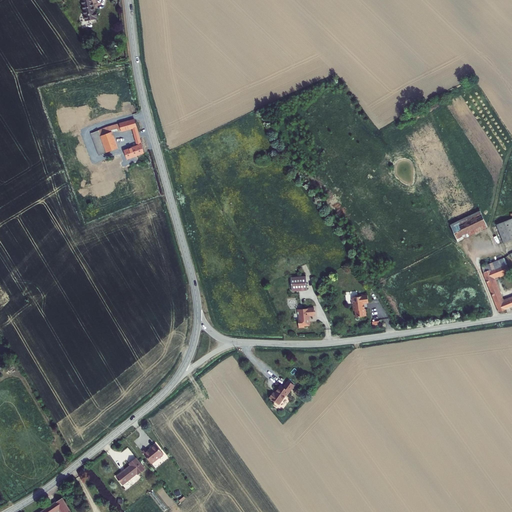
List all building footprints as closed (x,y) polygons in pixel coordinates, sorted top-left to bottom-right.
[(93,3),(97,3),(96,0),(81,0),(85,21),(96,19),(96,17),(97,17),(96,11),(95,11),(93,3)] [(91,133),(99,156),(118,148),(112,132),(111,130),(117,129),(118,130),(119,130),(120,131),(121,130),(121,131),(132,128),(134,134),(138,133),(137,127),(135,120),(108,127),(91,133)] [(137,146),(124,151),(127,159),(144,153),(141,144),(140,138),(136,139),(137,146)] [(480,211),(450,225),(457,241),(487,227),(480,211)] [(511,218),(497,225),(503,242),(511,239),(511,218)] [(511,298),(503,302),(493,278),(510,272),(504,258),(482,267),(499,312),(511,306),(511,298)] [(305,276),(290,279),(292,292),(307,290),(305,276)] [(365,305),(368,304),(368,296),(356,297),(356,298),(353,298),(353,306),(352,306),(353,312),(355,312),(355,317),(366,316),(365,311),(364,311),(364,306),(365,305)] [(314,316),(313,308),(296,310),(297,315),(299,315),(300,320),(298,320),(299,327),(304,326),(304,325),(310,324),(309,317),(314,316)] [(273,392),(269,398),(279,405),(286,395),(287,396),(295,385),(288,381),(283,387),(281,385),(275,394),(273,392)] [(162,454),(155,445),(146,451),(145,449),(141,452),(151,464),(162,454)] [(115,476),(122,484),(136,473),(137,475),(144,469),(135,458),(128,464),(129,465),(115,476)] [(40,511),(53,511),(59,508),(61,511),(70,511),(61,498),(40,511)]
